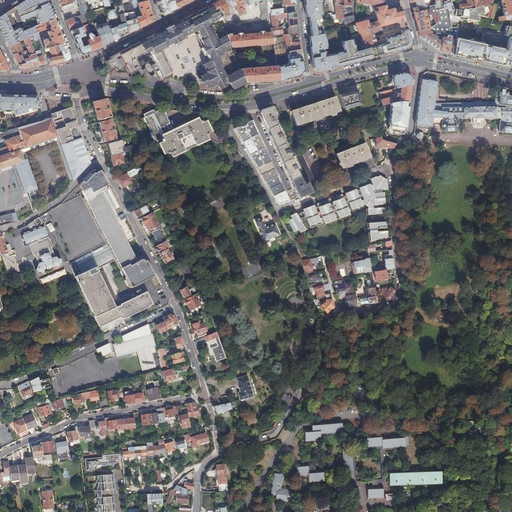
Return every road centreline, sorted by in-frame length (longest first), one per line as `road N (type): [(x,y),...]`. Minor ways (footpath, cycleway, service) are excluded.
road 1 (residential): [(219,454),(275,434),(318,367),(327,316),(393,304),(400,295),(391,164)]
road 2 (residential): [(205,396),(176,307),(0,385)]
road 3 (residential): [(224,106),(277,209),(391,164)]
road 4 (residential): [(0,455),(79,418),(205,396)]
road 5 (unclassified): [(0,228),(56,200),(99,157),(74,96)]
road 6 (secondary): [(249,105),(419,63)]
road 7 (secondary): [(308,82),(240,96),(176,89)]
